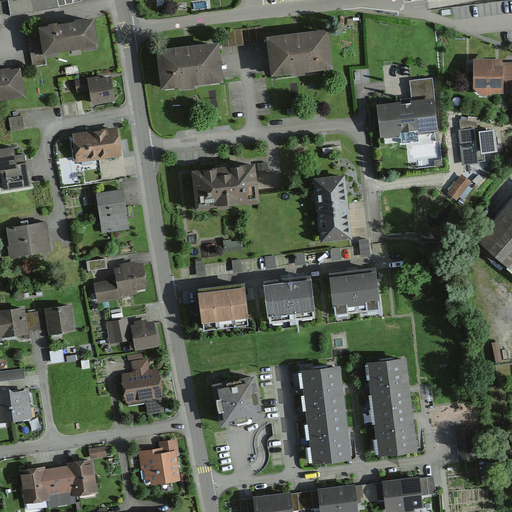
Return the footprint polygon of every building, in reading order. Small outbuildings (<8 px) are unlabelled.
[(93,21),(39,27),(42,53),(96,47),(93,21)] [(326,30),(267,37),(272,77),(331,70),(326,30)] [(218,46),(155,53),(160,90),(222,83),(218,46)] [(511,61),(470,62),(471,94),(499,94),(499,86),(511,85),(511,61)] [(17,69),(0,71),(0,102),(22,99),(17,69)] [(109,78),(85,82),(89,106),(113,102),(109,78)] [(411,103),(376,107),(379,141),(437,134),(431,79),(408,81),(411,103)] [(22,117),(8,119),(11,133),(24,131),(22,117)] [(497,130),(462,133),(465,165),(479,164),(478,154),(498,153),(497,130)] [(114,131),(71,139),(76,164),(119,156),(114,131)] [(12,148),(0,150),(0,177),(3,191),(30,186),(23,155),(14,157),(12,148)] [(246,164),(185,173),(191,212),(252,203),(246,164)] [(340,176),(308,180),(315,240),(347,236),(340,176)] [(120,189),(93,194),(101,234),(128,229),(120,189)] [(511,195),(471,241),(511,277),(511,195)] [(45,221),(3,228),(8,257),(50,250),(45,221)] [(113,283),(93,287),(95,302),(127,296),(126,290),(146,287),(142,266),(111,272),(113,283)] [(375,269),(329,275),(333,308),(380,302),(375,269)] [(310,279),(261,285),(265,315),(313,309),(310,279)] [(243,286),(194,292),(198,325),(247,319),(243,286)] [(70,303),(45,307),(50,335),(75,331),(70,303)] [(23,307),(0,311),(0,337),(27,333),(23,307)] [(128,322),(111,325),(115,342),(131,339),(133,351),(157,346),(152,324),(129,328),(128,322)] [(136,372),(121,375),(127,405),(147,402),(149,414),(166,411),(159,371),(152,372),(150,359),(134,362),(136,372)] [(406,359),(370,363),(380,457),(417,453),(406,359)] [(339,366),(301,370),(311,461),(349,457),(339,366)] [(249,375),(207,383),(214,423),(256,415),(249,375)] [(12,391),(0,392),(0,421),(31,418),(27,395),(13,397),(12,391)] [(165,447),(137,453),(144,485),(176,479),(172,456),(179,454),(176,439),(163,441),(165,447)] [(91,462),(17,474),(22,503),(47,499),(48,505),(77,500),(76,496),(97,492),(92,462),(108,459),(106,449),(89,452),(91,462)] [(401,482),(404,510),(420,508),(419,498),(437,496),(435,479),(401,482)] [(401,482),(368,486),(371,511),(380,511),(404,510),(401,482)] [(371,511),(368,486),(340,489),(342,511),(371,511)] [(342,511),(340,489),(313,492),(315,511),(342,511)] [(315,511),(313,492),(279,495),(281,511),(315,511)] [(281,511),(279,495),(249,499),(250,511),(281,511)]
